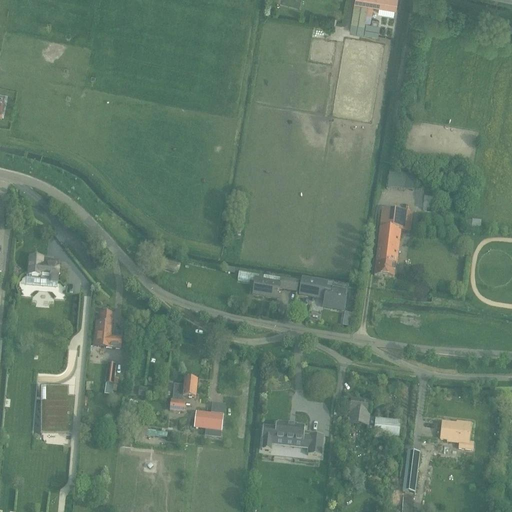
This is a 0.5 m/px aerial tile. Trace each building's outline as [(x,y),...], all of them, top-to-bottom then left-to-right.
[(354,0),(354,4),(367,6),(373,7),(395,11),(397,0),(354,0)] [(367,6),(354,4),(349,32),(377,36),(378,26),(377,26),(371,25),(364,24),(367,6)] [(405,179),(388,177),(386,189),(404,191),(405,179)] [(405,232),(407,213),(382,210),(374,276),(394,278),(395,266),(396,267),(400,231),(405,232)] [(26,276),(25,285),(57,288),(59,264),(42,263),(43,260),(30,259),(28,276),(26,276)] [(180,265),(164,260),(160,269),(177,275),(180,265)] [(277,300),(279,290),(280,284),(263,281),(264,277),(260,276),(259,280),(255,280),(253,295),(277,300)] [(292,288),(292,291),(297,292),(299,282),(281,279),(280,284),(279,290),(284,290),(284,287),(292,288)] [(299,295),(321,299),(321,298),(324,299),(323,307),(330,308),(331,306),(344,309),(347,292),(332,289),(332,286),(316,282),(315,284),(301,282),(299,295)] [(100,323),(96,323),(94,341),(94,347),(119,350),(121,334),(115,333),(115,331),(111,331),(112,315),(101,314),(100,323)] [(112,396),(116,365),(107,365),(104,384),(106,384),(105,395),(112,396)] [(75,386),(37,383),(37,379),(38,374),(6,371),(0,440),(70,445),(75,386)] [(197,381),(184,380),(184,387),(174,386),(172,401),(170,401),(169,412),(184,413),(185,402),(183,402),(184,397),(195,399),(197,381)] [(139,388),(138,396),(145,397),(146,389),(144,388),(139,388)] [(289,417),(290,389),(269,388),(268,402),(272,403),(271,416),(289,417)] [(358,421),(368,423),(371,402),(354,400),(352,412),(350,411),(348,424),(357,425),(358,421)] [(195,413),(193,429),(221,432),(223,416),(195,413)] [(373,436),(398,438),(400,423),(375,420),(373,436)] [(263,427),(261,440),(262,440),(261,451),(270,452),(271,446),(274,446),(274,440),(293,442),(293,448),(302,450),(302,447),(308,448),(309,437),(303,437),(304,428),(287,426),(287,424),(278,423),(278,425),(276,425),(275,428),(263,427)] [(461,424),(461,425),(456,425),(442,423),(440,440),(446,441),(447,440),(459,441),(459,442),(458,449),(472,451),(473,443),(468,443),(470,425),(461,424)] [(308,448),(307,456),(320,458),(323,437),(310,435),(309,437),(308,448)] [(84,448),(82,472),(96,474),(97,461),(101,461),(102,450),(84,448)] [(407,452),(402,492),(415,494),(419,454),(407,452)] [(402,511),(413,511),(414,496),(403,496),(402,511)]
